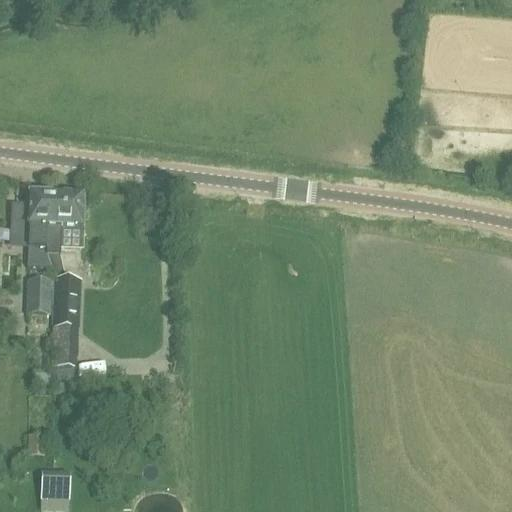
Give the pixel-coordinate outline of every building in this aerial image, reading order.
[(11,207),(10,228),(19,228),(18,244),(27,245),(26,269),(50,271),(46,258),(48,198),(28,197),(28,208),(11,207)] [(78,330),(81,283),(65,282),(58,258),(59,251),(80,252),(81,231),(83,200),(48,198),(46,258),(50,271),(54,282),(51,329),(78,330)] [(49,319),(51,286),(28,285),(26,317),(49,319)] [(27,438),(27,459),(44,459),(45,438),(27,438)] [(40,503),(68,504),(69,476),(41,475),(40,503)]
